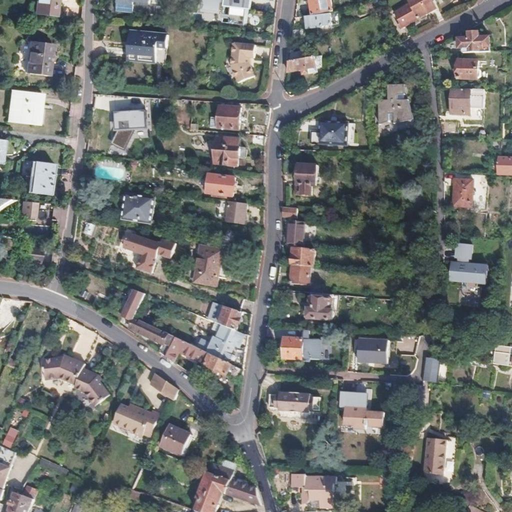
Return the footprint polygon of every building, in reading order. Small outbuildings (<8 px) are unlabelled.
[(61,14),(61,0),(40,0),(39,13),(61,14)] [(132,0),(148,2),(148,0),(114,0),(113,8),(130,11),(131,0),(132,0)] [(246,0),(222,0),(222,7),(230,8),(228,24),(243,26),(246,0)] [(331,13),(327,0),(307,0),(311,16),(331,13)] [(399,28),(435,9),(429,0),(409,0),(410,2),(393,11),(400,23),(397,24),(399,28)] [(330,30),(329,17),(302,19),(303,32),(330,30)] [(165,46),(166,33),(128,30),(125,59),(156,62),(157,45),(165,46)] [(489,52),(489,38),(478,37),(478,32),(468,31),(467,37),(457,37),(457,46),(460,46),(460,52),(489,52)] [(303,41),(303,35),(302,34),(291,33),(290,41),(303,41)] [(53,75),(58,43),(35,40),(30,72),(53,75)] [(164,62),(165,46),(157,45),(156,62),(164,62)] [(258,48),(235,46),(233,67),(240,85),(257,78),(251,64),(252,58),(257,59),(258,48)] [(322,65),(310,64),(312,56),(288,53),(286,72),(301,74),(300,78),(316,80),(317,76),(321,77),(322,65)] [(478,61),(458,60),(458,78),(478,78),(478,61)] [(410,117),(404,100),(404,85),(387,85),(387,101),(377,101),(378,125),(387,122),(410,117)] [(36,124),(40,94),(11,90),(7,120),(36,124)] [(488,93),(453,90),(451,113),(472,114),(472,124),(485,125),(488,93)] [(208,127),(238,130),(240,111),(218,109),(217,118),(209,117),(208,127)] [(147,111),(117,112),(118,130),(113,139),(125,146),(135,130),(148,130),(147,111)] [(314,141),(349,144),(352,122),(324,119),(323,131),(315,130),(314,141)] [(263,137),(265,128),(251,127),(250,136),(263,137)] [(262,144),(263,137),(250,136),(249,145),(262,147),(262,144)] [(234,166),(238,140),(222,138),(222,140),(215,139),(215,145),(214,144),(212,155),(220,156),(219,162),(216,161),(216,164),(234,166)] [(498,173),(500,158),(490,157),(489,173),(498,173)] [(511,174),(511,158),(500,158),(498,173),(511,174)] [(26,192),(48,195),(53,164),(31,160),(26,192)] [(316,184),(318,164),(299,162),(298,182),(297,182),(296,191),(312,193),(313,183),(316,184)] [(261,181),(262,174),(245,172),(244,180),(261,181)] [(230,198),(233,179),(208,176),(205,195),(230,198)] [(473,205),(475,181),(456,179),(454,204),(473,205)] [(152,199),(125,195),(121,219),(148,223),(152,199)] [(35,217),(37,201),(22,199),(20,215),(35,217)] [(242,223),(245,204),(237,203),(225,201),(223,221),(242,223)] [(297,216),(298,206),(283,205),(283,215),(297,216)] [(305,247),(308,221),(291,220),(288,245),(305,247)] [(139,254),(135,268),(150,273),(156,256),(169,260),(174,245),(159,240),(158,244),(127,233),(122,248),(139,254)] [(39,261),(40,247),(25,245),(23,259),(39,261)] [(453,246),(449,284),(490,287),(491,267),(472,265),(474,248),(453,246)] [(192,283),(214,288),(222,252),(200,247),(192,283)] [(318,250),(295,248),(291,282),(310,284),(312,266),(316,266),(318,250)] [(83,269),(85,260),(70,255),(69,264),(83,269)] [(174,337),(140,321),(145,295),(136,291),(124,317),(131,321),(128,327),(169,347),(174,337)] [(338,316),(340,294),(337,294),(336,299),(311,297),(309,317),(331,319),(334,316),(337,316),(338,316)] [(246,336),(249,315),(223,306),(219,325),(223,326),(246,336)] [(243,361),(246,336),(223,326),(219,325),(214,323),(210,330),(214,332),(209,344),(202,341),(198,348),(216,357),(242,369),(243,361)] [(216,357),(198,348),(174,337),(169,347),(164,357),(173,362),(178,352),(210,368),(208,372),(215,376),(217,372),(240,383),(242,369),(216,357)] [(321,339),(285,337),(284,357),(319,359),(321,339)] [(393,341),(362,339),(360,364),(391,366),(393,341)] [(511,365),(511,347),(493,345),(490,363),(511,365)] [(110,394),(100,380),(98,376),(96,374),(94,374),(91,373),(91,371),(82,368),(84,364),(67,356),(65,359),(61,357),(53,358),(41,360),(44,380),(60,378),(74,384),(74,387),(85,391),(95,405),(110,394)] [(11,368),(14,361),(6,357),(3,365),(11,368)] [(438,383),(442,359),(427,357),(423,381),(438,383)] [(179,391),(157,375),(150,385),(174,400),(179,391)] [(310,394),(279,392),(279,395),(269,394),(268,407),(278,407),(278,410),(309,412),(309,409),(319,410),(320,397),(310,396),(310,394)] [(366,425),(382,426),(383,413),(366,412),(367,405),(359,404),(359,411),(354,411),(355,393),(341,392),(340,407),(346,407),(345,410),(341,410),(341,419),(345,419),(344,426),(354,427),(354,425),(357,425),(357,428),(366,428),(366,425)] [(149,437),(159,415),(152,411),(151,414),(130,403),(128,406),(122,403),(114,421),(131,429),(130,431),(142,437),(143,434),(149,437)] [(181,457),(192,436),(169,425),(159,445),(181,457)] [(12,449),(19,431),(11,428),(3,445),(12,449)] [(424,473),(443,475),(447,440),(428,438),(424,473)] [(3,478),(11,454),(0,449),(0,500),(3,491),(2,490),(5,479),(3,478)] [(228,484),(231,476),(214,468),(211,474),(210,474),(208,470),(201,466),(200,468),(196,467),(195,470),(205,475),(226,484),(221,498),(220,500),(255,511),(251,494),(228,484)] [(24,484),(30,472),(21,468),(12,488),(20,491),(24,484)] [(335,483),(335,476),(305,475),(305,473),(290,473),(290,485),(304,485),(304,488),(301,488),(300,502),(305,502),(308,506),(332,507),(332,499),(340,499),(340,489),(332,489),(333,483),(335,483)] [(221,498),(226,484),(205,475),(193,503),(196,504),(193,511),(214,511),(215,511),(213,510),(218,497),(221,498)] [(30,499),(35,488),(28,486),(26,485),(21,496),(30,499)] [(23,511),(25,511),(30,499),(21,496),(12,493),(5,511),(23,511)] [(485,511),(471,501),(467,506),(465,508),(469,511),(485,511)]
